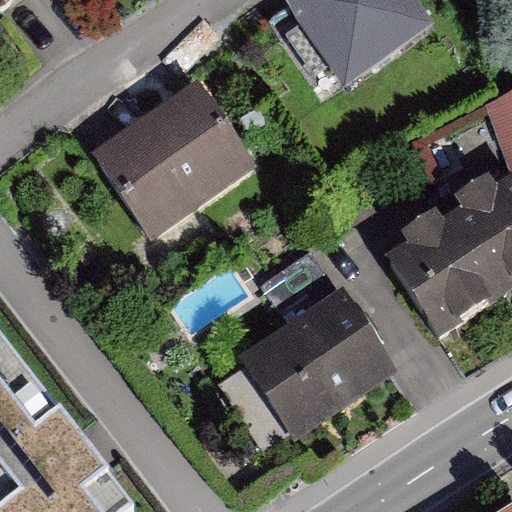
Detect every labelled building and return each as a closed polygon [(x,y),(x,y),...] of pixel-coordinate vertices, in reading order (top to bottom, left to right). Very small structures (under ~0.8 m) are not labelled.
[(0,0),(0,36),(43,4),(40,0),(0,0)] [(438,28),(417,0),(293,0),(281,9),(345,96),(438,28)] [(219,103),(116,173),(170,252),(273,182),(219,103)] [(511,179),(386,259),(438,340),(511,293),(511,179)] [(332,276),(231,347),(295,437),(396,367),(332,276)] [(127,511),(0,350),(0,499),(10,511),(127,511)]
